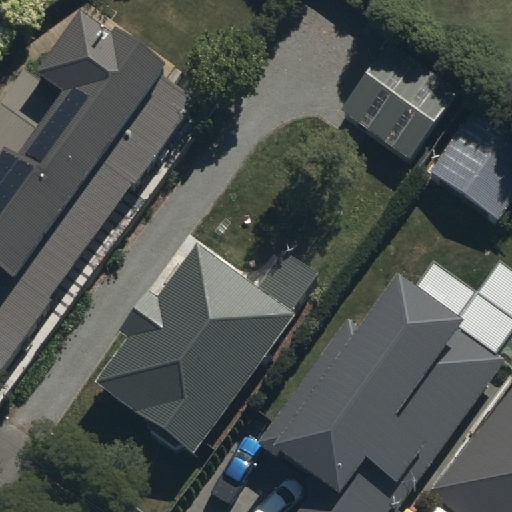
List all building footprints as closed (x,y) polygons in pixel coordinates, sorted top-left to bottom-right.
[(253,0),(179,0),(229,35),(253,0)] [(202,99),(79,9),(33,71),(59,90),(16,149),(6,141),(0,148),(0,364),(4,368),(202,99)] [(396,57),(345,126),(412,176),(463,107),(396,57)] [(511,142),(480,119),(431,187),(503,240),(511,227),(511,142)] [(132,361),(100,404),(199,476),(301,337),(295,333),(324,294),(287,267),(256,309),(197,266),(161,316),(155,312),(123,355),(132,361)] [(311,508),(308,511),(415,511),(509,380),(461,346),(455,354),(395,312),(368,352),(348,338),(264,458),(278,469),(270,480),(311,508)] [(511,511),(511,390),(431,491),(456,511),(511,511)]
